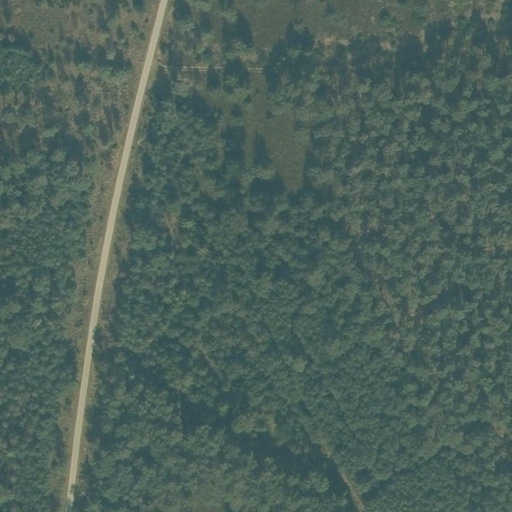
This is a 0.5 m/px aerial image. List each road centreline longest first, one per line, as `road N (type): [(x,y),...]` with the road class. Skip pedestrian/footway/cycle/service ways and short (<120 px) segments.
road 1 (track): [(151,66),(326,448)]
road 2 (track): [(511,24),(395,59),(315,70),(151,66)]
road 3 (track): [(151,66),(0,42)]
